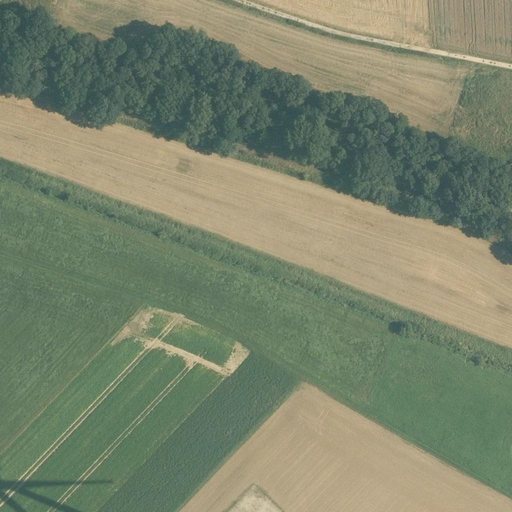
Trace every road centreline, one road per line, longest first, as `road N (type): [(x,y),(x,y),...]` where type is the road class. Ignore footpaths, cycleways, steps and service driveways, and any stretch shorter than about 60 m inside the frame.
road 1 (track): [(0,252),(248,340),(511,497)]
road 2 (track): [(224,0),(334,37),(511,68)]
